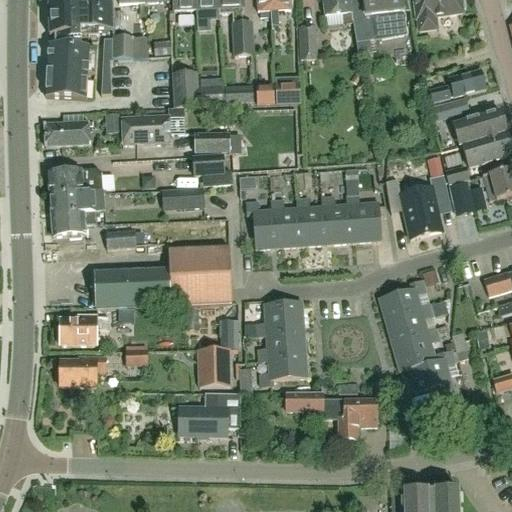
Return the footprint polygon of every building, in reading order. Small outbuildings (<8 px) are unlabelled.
[(97,42),(97,35),(115,35),(113,0),(48,0),(49,40),(55,40),(55,49),(49,49),(46,101),(86,103),(87,78),(95,78),(95,53),(87,52),(87,51),(81,51),(81,42),(97,42)] [(198,23),(196,0),(173,0),(174,2),(174,15),(194,15),(194,23),(198,23)] [(219,13),(218,0),(196,0),(198,23),(205,22),(205,13),(219,13)] [(240,0),(218,0),(220,25),(232,24),(232,56),(248,56),(247,24),(242,24),(240,0)] [(257,0),(258,15),(260,15),(260,21),(258,21),(259,35),(270,34),(269,14),(270,14),(269,0),(257,0)] [(269,0),(270,14),(271,14),(272,29),(278,29),(278,14),(291,13),(290,0),(269,0)] [(350,0),(323,0),(326,20),(342,18),(343,28),(353,27),(352,17),(352,16),(350,0)] [(352,17),(353,27),(356,46),(374,43),(374,44),(405,38),(403,16),(404,16),(404,14),(409,13),(405,0),(361,0),(364,14),(352,16),(352,17)] [(414,0),(417,23),(418,23),(420,35),(437,32),(435,20),(463,17),(462,13),(466,13),(464,2),(461,3),(460,0),(414,0)] [(299,64),(317,63),(316,30),(298,30),(299,64)] [(133,40),(112,41),(112,62),(134,62),(133,40)] [(111,99),(109,65),(112,65),(112,44),(103,44),(101,100),(111,99)] [(170,45),(154,46),(155,59),(171,58),(170,45)] [(454,101),(486,93),(481,74),(449,82),(454,101)] [(174,111),(199,111),(197,75),(172,77),(174,111)] [(258,108),(276,108),(275,87),(258,87),(258,108)] [(276,108),(300,108),(300,87),(275,87),(276,108)] [(200,111),(226,109),(225,88),(199,90),(200,111)] [(452,102),(448,89),(430,95),(434,108),(452,102)] [(445,120),(468,114),(465,103),(442,110),(445,120)] [(167,122),(123,124),(124,148),(170,146),(170,141),(184,140),(183,112),(167,112),(167,122)] [(463,150),(507,137),(501,114),(453,128),(460,151),(463,150)] [(44,128),(46,151),(90,149),(88,125),(83,126),(82,117),(62,118),(63,127),(44,128)] [(118,117),(105,117),(106,136),(119,136),(118,117)] [(194,158),(241,157),(241,139),(229,139),(229,137),(194,137),(194,158)] [(511,159),(511,154),(507,137),(463,150),(469,172),(511,159)] [(224,176),(224,158),(191,160),(192,180),(202,180),(202,191),(232,190),(231,176),(224,176)] [(446,174),(449,188),(469,183),(465,169),(446,174)] [(441,171),(428,174),(430,181),(443,179),(441,171)] [(81,173),(48,176),(49,198),(93,194),(102,194),(101,176),(97,172),(81,173)] [(511,172),(483,180),(489,206),(511,199),(511,172)] [(358,173),(345,173),(346,184),(358,183),(358,173)] [(329,176),(321,177),(321,185),(329,184),(329,176)] [(311,177),(296,178),(297,186),(312,185),(311,177)] [(254,191),(254,179),(238,180),(238,192),(254,191)] [(436,208),(449,205),(443,179),(430,181),(429,182),(431,191),(400,198),(410,243),(442,236),(436,208)] [(455,219),(474,214),(467,186),(448,191),(455,219)] [(395,189),(385,190),(388,219),(398,218),(395,189)] [(203,212),(202,192),(175,194),(177,213),(203,212)] [(49,198),(51,219),(84,216),(95,216),(97,216),(96,204),(103,204),(102,194),(93,194),(49,198)] [(359,199),(353,200),(356,247),(382,245),(379,207),(360,208),(359,199)] [(356,247),(353,200),(347,200),(347,208),(335,209),(334,201),(329,201),(332,249),(356,247)] [(309,203),(303,203),(307,250),(332,249),(329,201),(321,202),(322,210),(310,211),(309,203)] [(284,204),(278,205),(281,252),(307,250),(303,203),(296,203),(297,212),(284,213),(284,204)] [(281,252),(278,205),(271,205),(271,213),(259,214),(259,206),(246,207),(247,220),(253,220),(255,254),(281,252)] [(84,216),(51,219),(52,241),(67,240),(67,243),(79,243),(79,239),(85,238),(84,228),(96,228),(95,216),(84,216)] [(105,236),(106,254),(136,252),(134,234),(105,236)] [(169,254),(171,311),(232,308),(230,251),(169,254)] [(169,272),(94,275),(96,313),(170,310),(169,272)] [(435,273),(424,276),(427,286),(438,283),(435,273)] [(511,275),(508,276),(484,284),(489,301),(511,294),(511,275)] [(386,327),(432,315),(430,308),(422,310),(419,299),(427,296),(423,284),(411,288),(412,293),(379,303),(386,327)] [(444,304),(433,307),(436,319),(447,315),(444,304)] [(257,335),(304,331),(302,305),(264,308),(266,328),(257,328),(257,335)] [(511,305),(497,310),(500,320),(511,316),(511,305)] [(432,315),(386,327),(393,351),(438,338),(437,332),(429,335),(425,323),(433,321),(432,315)] [(60,323),(60,349),(108,350),(108,321),(96,321),(96,320),(79,320),(79,323),(60,323)] [(231,329),(206,328),(205,349),(230,350),(231,329)] [(257,328),(245,329),(245,342),(258,341),(257,335),(257,328)] [(304,331),(257,335),(258,341),(266,340),(267,353),(259,353),(259,359),(306,356),(304,331)] [(202,337),(182,336),(182,351),(201,352),(202,337)] [(440,345),(438,338),(393,351),(400,377),(409,374),(454,360),(452,354),(436,359),(432,347),(440,345)] [(197,391),(231,391),(230,353),(196,354),(197,391)] [(126,370),(147,370),(147,354),(126,354),(126,370)] [(308,382),(306,356),(259,359),(260,366),(267,366),(268,378),(260,379),(261,392),(275,391),(274,384),(308,382)] [(454,360),(409,374),(415,398),(433,394),(436,406),(456,401),(447,369),(456,367),(454,360)] [(106,362),(95,362),(79,362),(79,365),(60,365),(60,391),(95,391),(95,377),(106,377),(106,362)] [(511,378),(493,384),(496,396),(511,391),(511,378)] [(251,380),(239,380),(240,397),(252,396),(251,380)] [(323,396),(286,396),(286,414),(322,414),(322,422),(338,422),(338,442),(358,442),(357,431),(377,431),(377,404),(323,404),(323,396)] [(205,398),(204,411),(179,411),(178,440),(227,441),(227,433),(241,433),(241,398),(205,398)] [(399,430),(386,433),(389,448),(402,446),(399,430)] [(246,440),(246,451),(257,451),(257,440),(246,440)] [(459,511),(459,493),(428,494),(428,487),(404,488),(404,496),(392,496),(392,511),(459,511)]
